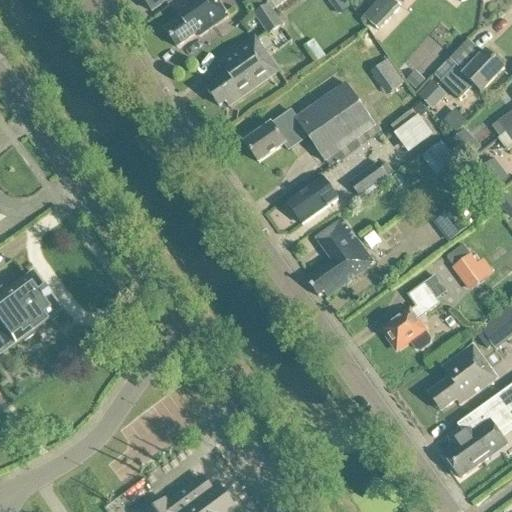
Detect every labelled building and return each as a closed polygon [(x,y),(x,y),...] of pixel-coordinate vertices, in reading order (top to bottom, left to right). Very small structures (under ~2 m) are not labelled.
[(142,0),(152,13),(166,4),(167,6),(176,0),(142,0)] [(200,39),(228,19),(215,0),(188,0),(174,10),(181,20),(165,31),(178,49),(198,35),(200,39)] [(391,0),(379,0),(362,18),(379,34),(401,9),(391,0)] [(269,39),(284,28),(267,6),(253,17),(269,39)] [(229,107),(279,72),(255,38),(219,64),(228,76),(207,91),(220,108),(226,103),(229,107)] [(481,95),(505,71),(486,53),(464,76),(455,68),(440,84),(460,102),(474,88),(481,95)] [(397,60),(378,72),(394,97),(413,85),(397,60)] [(433,113),(447,99),(432,84),(418,99),(433,113)] [(375,128),(345,85),(295,120),(291,114),(272,127),(271,126),(245,144),(259,165),(284,147),(289,153),(307,140),(324,164),(375,128)] [(427,114),(421,106),(389,131),(409,157),(434,138),(420,120),(427,114)] [(463,110),(454,121),(465,130),(474,119),(463,110)] [(511,114),(499,124),(502,128),(511,121),(511,114)] [(511,121),(502,128),(507,135),(511,141),(511,121)] [(507,135),(502,128),(499,124),(491,130),(499,141),(507,135)] [(480,150),(463,132),(449,146),(466,164),(480,150)] [(507,152),(511,148),(511,141),(507,135),(499,141),(507,152)] [(457,163),(442,144),(422,160),(436,179),(457,163)] [(486,198),(510,181),(495,161),(471,178),(486,198)] [(381,170),(378,165),(349,186),(359,200),(394,175),(387,165),(381,170)] [(303,226),(337,202),(322,181),(287,205),(303,226)] [(463,218),(456,208),(434,225),(449,245),(471,228),(470,227),(474,225),(467,215),(463,218)] [(327,300),(374,265),(341,220),(313,240),(330,263),(306,281),(318,298),(323,295),(327,300)] [(478,266),(472,258),(453,271),(469,294),(494,276),(484,262),(478,266)] [(60,312),(32,274),(0,298),(0,356),(20,341),(24,344),(34,336),(33,332),(48,321),(51,324),(58,319),(56,315),(60,312)] [(429,347),(430,342),(417,324),(441,307),(436,300),(447,293),(436,278),(408,298),(416,310),(383,333),(397,353),(410,343),(416,352),(421,353),(429,347)] [(496,353),(511,341),(511,307),(480,332),(496,353)] [(460,406),(497,379),(473,347),(442,369),(450,380),(429,395),(442,413),(457,402),(460,406)] [(511,387),(458,427),(464,436),(449,446),(451,449),(443,455),(461,480),(492,458),(483,445),(511,424),(511,387)] [(209,492),(199,479),(164,505),(162,503),(149,511),(226,511),(228,505),(215,487),(209,492)]
